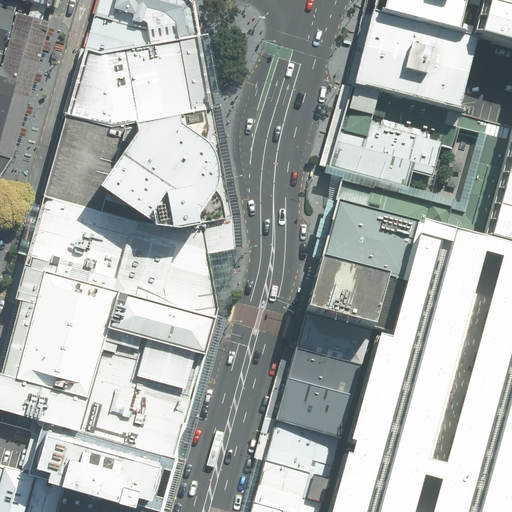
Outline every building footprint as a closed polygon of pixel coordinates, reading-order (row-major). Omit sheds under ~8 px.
[(98,0),(86,49),(101,53),(198,35),(191,4),(187,0),(98,0)] [(385,18),(457,36),(466,0),(376,0),(373,15),(385,18)] [(511,0),(485,0),(475,42),(497,48),(511,51),(511,124),(481,245),(511,252),(511,0)] [(0,176),(12,159),(50,22),(0,8),(0,50),(6,52),(2,67),(0,66),(0,176)] [(358,87),(452,112),(471,39),(457,36),(385,18),(373,15),(355,86),(358,87)] [(86,49),(68,115),(113,126),(212,109),(198,35),(101,53),(86,49)] [(358,87),(351,114),(445,139),(452,112),(358,87)] [(113,126),(68,115),(45,196),(135,221),(174,227),(229,217),(220,159),(212,109),(113,126)] [(344,176),(336,205),(416,226),(449,234),(473,241),(504,125),(452,112),(445,139),(441,138),(439,146),(452,149),(458,128),(478,132),(460,201),(408,188),(407,192),(344,176)] [(441,138),(351,114),(335,173),(344,176),(407,192),(408,188),(412,172),(430,177),(439,146),(441,138)] [(135,221),(45,196),(25,266),(118,291),(214,316),(217,307),(205,253),(232,248),(229,217),(174,227),(135,221)] [(328,231),(320,263),(388,282),(400,285),(409,255),(416,226),(336,205),(328,231)] [(511,511),(511,252),(481,245),(473,243),(473,241),(449,234),(416,226),(409,255),(400,285),(403,286),(387,345),(375,341),(327,511),(511,511)] [(320,263),(305,315),(369,333),(373,334),(388,282),(320,263)] [(108,327),(118,291),(25,266),(16,298),(22,300),(2,373),(0,372),(0,406),(34,416),(79,429),(108,327)] [(118,291),(108,327),(204,352),(214,316),(118,291)] [(305,315),(295,351),(359,368),(369,333),(305,315)] [(108,327),(79,429),(176,456),(204,352),(108,327)] [(295,351),(286,381),(351,400),(359,368),(295,351)] [(286,381),(275,422),(340,439),(351,400),(286,381)] [(21,471),(162,510),(176,456),(79,429),(34,416),(21,471)] [(275,422),(252,503),(284,511),(319,511),(340,439),(275,422)] [(21,471),(0,464),(0,511),(161,511),(162,510),(21,471)] [(284,511),(252,503),(250,511),(284,511)]
